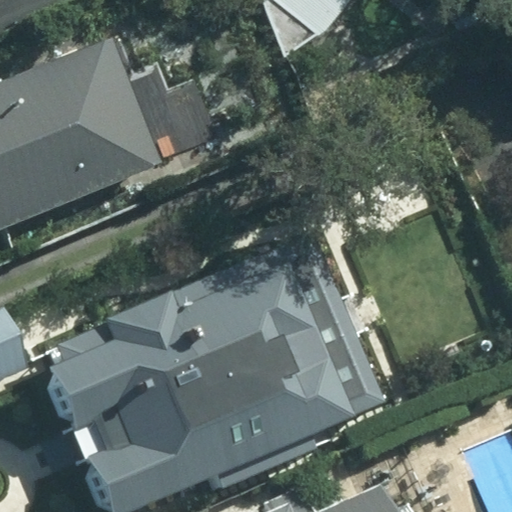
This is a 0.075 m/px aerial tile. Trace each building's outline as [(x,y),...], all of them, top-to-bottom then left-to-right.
[(252,0),(292,31),(316,0),(252,0)] [(0,82),(0,221),(142,162),(93,44),(0,82)] [(511,72),(503,77),(511,97),(511,72)] [(243,260),(37,346),(45,364),(32,370),(91,511),(106,511),(231,459),(238,476),(280,457),(273,442),(314,425),(243,260)] [(0,338),(0,377),(14,371),(0,338)] [(359,511),(352,494),(311,511),(359,511)]
